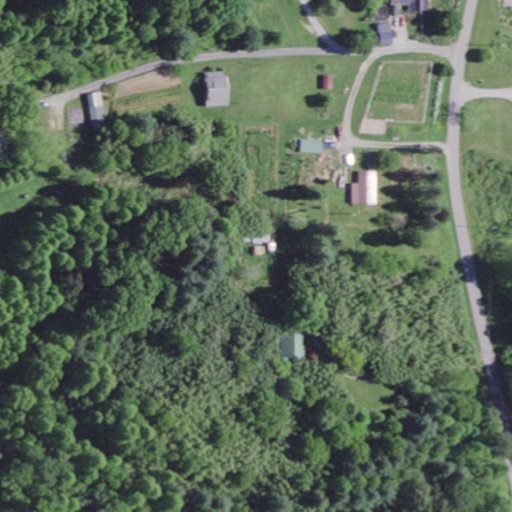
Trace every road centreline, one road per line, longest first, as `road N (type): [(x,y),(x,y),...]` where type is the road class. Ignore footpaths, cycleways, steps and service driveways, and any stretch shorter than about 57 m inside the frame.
road 1 (residential): [(511,471),(455,198),(453,108),(470,0)]
road 2 (residential): [(460,53),(421,47),(230,54),(146,67),(69,94)]
